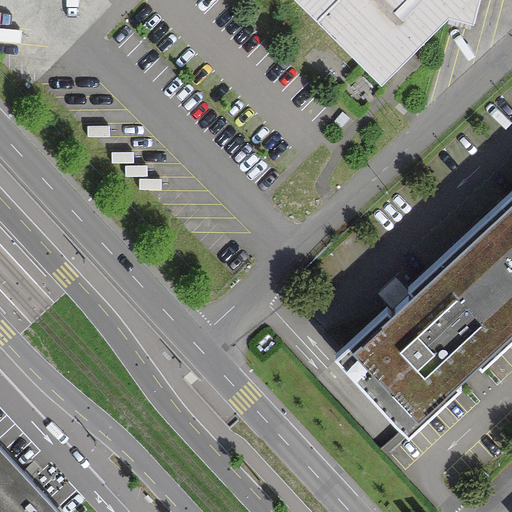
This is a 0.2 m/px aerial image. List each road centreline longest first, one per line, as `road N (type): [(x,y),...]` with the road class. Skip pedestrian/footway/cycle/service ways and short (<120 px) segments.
road 1 (unclassified): [(352,511),(0,130)]
road 2 (primary): [(265,511),(167,408),(64,271),(0,202)]
road 3 (primary): [(0,325),(192,511)]
road 4 (residential): [(0,388),(114,511)]
road 5 (unknown): [(196,0),(296,124)]
